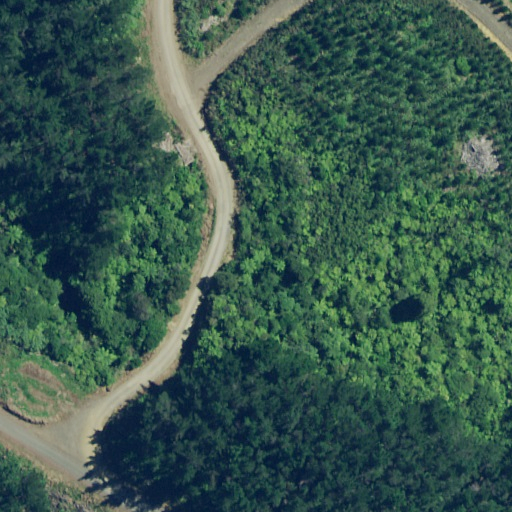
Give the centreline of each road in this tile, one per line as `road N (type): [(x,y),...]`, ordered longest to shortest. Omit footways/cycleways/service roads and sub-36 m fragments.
road 1 (track): [(161,0),(159,26),(176,85),(219,171),(214,266),(168,350),(87,409),(53,457)]
road 2 (unclassified): [(0,425),(140,511)]
